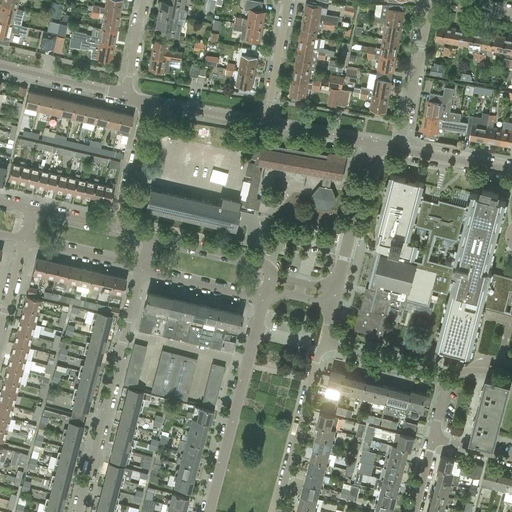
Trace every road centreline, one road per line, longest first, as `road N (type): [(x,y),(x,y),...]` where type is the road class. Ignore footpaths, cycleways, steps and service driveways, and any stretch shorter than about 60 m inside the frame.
road 1 (residential): [(79,511),(141,272)]
road 2 (residential): [(208,511),(262,300)]
road 3 (residential): [(320,343),(441,377),(431,438)]
road 4 (residential): [(276,511),(320,343)]
road 5 (residential): [(399,151),(429,0)]
road 6 (tertiary): [(334,290),(372,144)]
road 7 (residential): [(117,234),(146,101)]
road 8 (tertiary): [(270,276),(258,263),(146,241)]
road 9 (residential): [(0,66),(124,96)]
road 10 (residential): [(265,124),(287,0)]
road 11 (tertiary): [(20,243),(141,272)]
road 12 (tertiary): [(141,272),(262,300)]
road 13 (residential): [(146,101),(265,124)]
